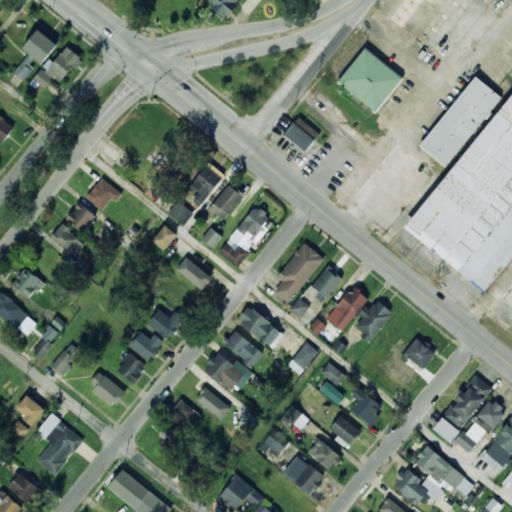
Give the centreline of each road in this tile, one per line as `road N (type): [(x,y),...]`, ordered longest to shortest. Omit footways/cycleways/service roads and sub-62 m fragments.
road 1 (secondary): [(511,367),(67,0)]
road 2 (residential): [(66,511),(314,205)]
road 3 (residential): [(204,511),(0,344)]
road 4 (residential): [(479,340),(339,511)]
road 5 (secondary): [(163,77),(295,40),(368,0)]
road 6 (secondary): [(342,0),(292,24),(136,55)]
road 7 (secondary): [(136,55),(81,96),(0,195)]
road 8 (secondary): [(249,150),(368,0)]
road 9 (secondary): [(0,251),(82,150)]
